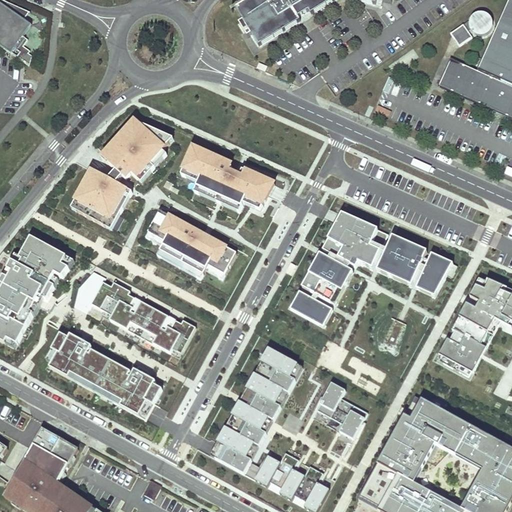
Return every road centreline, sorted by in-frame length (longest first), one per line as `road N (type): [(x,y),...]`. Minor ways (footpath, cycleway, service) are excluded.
road 1 (residential): [(326,161),(159,466)]
road 2 (secondary): [(0,237),(143,79)]
road 3 (residential): [(326,161),(511,246)]
road 4 (secondary): [(121,62),(0,208)]
road 5 (unclassified): [(346,125),(511,200)]
road 6 (tertiary): [(159,466),(0,379)]
road 7 (unclassified): [(187,62),(346,125)]
